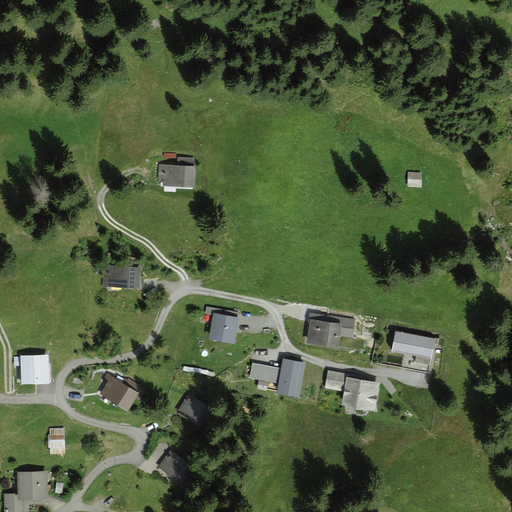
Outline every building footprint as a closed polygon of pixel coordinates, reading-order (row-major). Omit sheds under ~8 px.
[(197,190),(198,166),(162,166),(162,189),(197,190)] [(424,174),(410,174),(410,187),(424,187),(424,174)] [(107,264),(105,283),(146,286),(147,266),(107,264)] [(217,312),(213,337),(240,341),(244,316),(217,312)] [(348,323),(314,317),(310,341),(345,346),(348,323)] [(399,332),(396,350),(406,352),(403,367),(435,372),(441,339),(399,332)] [(47,355),(21,356),(22,383),(48,382),(47,355)] [(309,361),(285,357),(283,366),(281,381),(279,391),(302,396),(309,361)] [(283,366),(255,361),(252,376),(281,381),(283,366)] [(378,409),(383,381),(332,372),(329,388),(347,391),(345,403),(378,409)] [(112,375),(102,392),(132,410),(143,393),(112,375)] [(212,406),(192,394),(181,411),(201,424),(212,406)] [(52,428),(52,454),(67,454),(67,428),(52,428)] [(173,451),(161,467),(178,480),(190,464),(173,451)] [(48,472),(21,474),(22,491),(6,492),(6,511),(28,511),(27,497),(50,496),(48,472)]
